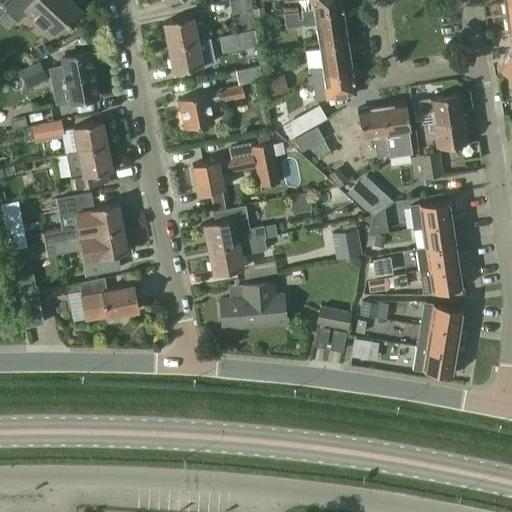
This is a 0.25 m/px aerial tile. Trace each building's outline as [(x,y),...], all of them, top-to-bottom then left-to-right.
[(5,11),(15,0),(0,0),(0,4),(5,9),(4,10),(5,11)] [(15,0),(5,11),(17,22),(26,12),(52,36),(66,22),(70,26),(83,11),(71,0),(15,0)] [(255,29),(250,0),(228,0),(231,14),(239,13),(242,31),(255,29)] [(283,0),(284,2),(297,0),(311,0),(313,8),(302,10),(303,19),(344,13),(341,0),(283,0)] [(285,27),(304,25),(303,19),(299,19),(298,11),(284,13),(285,27)] [(344,13),(303,19),(304,25),(314,24),(316,24),(319,41),(319,45),(348,41),(348,37),(344,13)] [(193,16),(163,22),(168,47),(197,41),(193,16)] [(239,33),(220,37),(222,49),(241,45),(239,33)] [(197,41),(168,47),(173,72),(202,66),(202,65),(214,63),(209,39),(197,41)] [(322,66),(311,67),(313,75),(352,69),(348,41),(319,45),(320,49),(322,66)] [(511,50),(499,69),(511,77),(511,48),(510,48),(511,50)] [(89,51),(62,56),(64,65),(49,68),(51,80),(66,77),(72,102),(98,97),(89,51)] [(39,62),(20,70),(28,87),(47,78),(39,62)] [(259,65),(235,70),(238,85),(242,84),(262,79),(259,65)] [(313,75),(307,76),(308,84),(314,83),(317,100),(356,94),(352,69),(313,75)] [(242,85),(238,85),(217,90),(220,102),(245,97),(242,85)] [(217,90),(209,92),(180,97),(185,127),(214,122),(212,111),(221,109),(220,102),(217,90)] [(461,95),(418,100),(421,125),(428,124),(464,119),(461,95)] [(407,102),(382,106),(388,142),(390,155),(402,153),(410,152),(408,134),(407,132),(410,131),(412,131),(407,102)] [(382,106),(357,110),(361,138),(374,136),(377,157),(385,155),(390,155),(388,142),(382,106)] [(308,111),(283,126),(290,138),(315,123),(308,111)] [(438,147),(467,143),(464,119),(428,124),(429,132),(436,132),(438,147)] [(64,133),(61,120),(31,126),(34,139),(64,133)] [(74,126),(74,129),(67,130),(63,131),(64,133),(68,153),(68,154),(108,146),(102,120),(74,126)] [(316,126),(294,138),(301,151),(323,138),(316,126)] [(259,185),(279,182),(271,141),(251,145),(259,185)] [(252,153),(250,144),(229,148),(231,157),(252,153)] [(72,178),(74,187),(106,181),(104,171),(112,170),(108,146),(68,154),(72,178)] [(443,175),(439,152),(418,154),(421,178),(443,175)] [(249,167),(255,165),(252,153),(231,157),(230,157),(217,160),(217,159),(193,164),(199,193),(224,188),(220,172),(233,170),(249,167)] [(346,192),(366,210),(377,197),(357,179),(346,192)] [(64,239),(82,236),(94,233),(123,227),(118,202),(93,207),(90,191),(58,198),(63,227),(42,231),(44,243),(45,242),(64,239)] [(411,206),(414,229),(422,228),(422,227),(453,222),(449,200),(411,206)] [(219,219),(204,222),(210,248),(264,238),(265,238),(262,225),(249,228),(247,216),(245,204),(217,210),(219,219)] [(422,228),(425,248),(456,244),(453,222),(422,227),(422,228)] [(82,236),(64,239),(66,250),(82,248),(85,259),(83,260),(86,275),(94,273),(120,268),(117,254),(128,252),(123,227),(94,233),(82,236)] [(331,233),(336,258),(362,254),(357,228),(331,233)] [(244,268),(241,254),(266,250),(264,238),(210,248),(215,274),(244,268)] [(64,239),(45,242),(47,254),(66,250),(64,239)] [(425,248),(417,250),(420,271),(459,265),(456,244),(425,248)] [(372,259),(376,275),(395,270),(391,255),(372,259)] [(459,265),(420,271),(424,293),(462,287),(459,265)] [(79,282),(81,290),(86,317),(86,320),(110,315),(111,319),(123,316),(122,313),(138,310),(133,285),(106,290),(104,277),(79,282)] [(236,299),(221,300),(223,326),(275,322),(284,321),(282,296),(273,296),(272,285),(247,286),(235,287),(236,299)] [(21,298),(20,298),(26,325),(42,322),(43,322),(38,294),(21,298)] [(424,303),(421,325),(459,332),(463,309),(424,303)] [(316,323),(348,329),(351,312),(319,305),(316,323)] [(421,325),(417,347),(456,353),(459,332),(421,325)] [(353,356),(380,357),(380,339),(354,338),(353,356)] [(456,353),(417,347),(413,369),(452,375),(456,353)]
